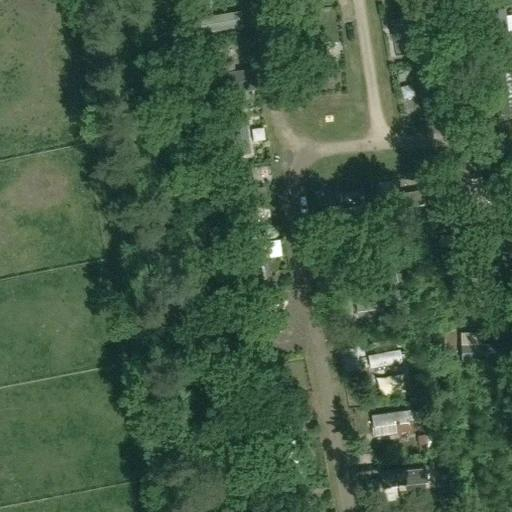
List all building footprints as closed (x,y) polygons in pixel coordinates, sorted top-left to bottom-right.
[(312,0),(313,9),(330,8),(329,0),(312,0)] [(223,9),(230,46),(242,44),(235,6),(223,9)] [(232,69),(237,117),(251,116),(246,67),(232,69)] [(265,178),(258,136),(244,139),(251,181),(265,178)] [(295,265),(283,267),(286,283),(297,281),(295,265)] [(268,303),(282,302),(281,285),(283,285),(282,268),(266,269),(268,303)] [(352,298),(354,315),(401,309),(399,292),(352,298)] [(295,334),(271,335),(272,358),(284,358),(285,372),(297,371),(295,334)] [(298,348),(300,364),(311,363),(309,347),(298,348)] [(292,397),(294,442),(308,442),(306,396),(292,397)] [(301,460),(306,498),(317,497),(312,459),(301,460)]
